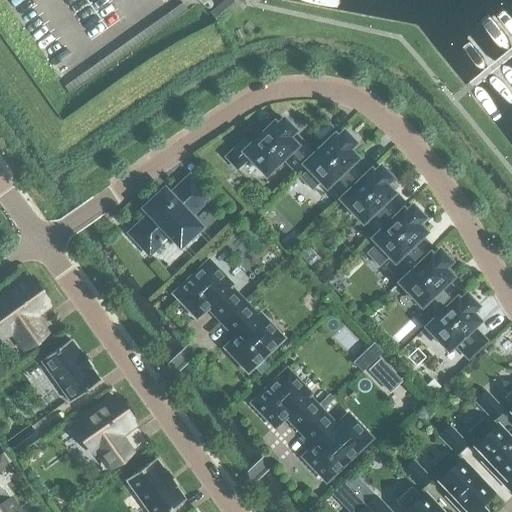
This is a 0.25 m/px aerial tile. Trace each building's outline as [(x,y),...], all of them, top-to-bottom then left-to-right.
[(224,0),(210,13),(218,23),(237,6),(231,0),(224,0)] [(297,173),(305,165),(304,165),(314,155),(314,154),(299,139),(294,144),(288,137),(294,131),(283,119),(277,125),(274,122),(250,145),(244,140),(226,157),(237,169),(249,157),(265,175),(283,158),(297,173)] [(329,184),(342,198),(361,181),(360,180),(353,172),(357,168),(351,163),(356,158),(348,149),(355,143),(343,132),(337,138),(334,135),(314,154),(314,155),(304,165),(305,165),(309,170),(301,178),(312,190),(320,182),(326,187),(329,184)] [(366,219),(378,233),(379,233),(397,216),(397,215),(389,207),(393,203),(388,198),(393,193),(385,184),(391,178),(380,167),(374,173),(371,170),(360,180),(361,181),(342,198),(340,199),(362,222),(366,219)] [(151,215),(131,233),(149,253),(160,242),(161,243),(163,241),(162,240),(169,234),(180,245),(183,242),(183,243),(197,229),(199,226),(189,215),(208,196),(189,177),(174,192),(176,194),(172,198),(164,190),(161,192),(147,205),(147,206),(144,208),(151,215)] [(398,259),(411,272),(411,273),(430,255),(429,255),(422,247),(426,243),(420,237),(426,232),(417,224),(424,218),(413,206),(406,212),(403,209),(397,215),(397,216),(379,233),(378,233),(372,238),(377,243),(367,253),(368,253),(367,253),(379,266),(380,266),(390,257),(395,262),(398,259)] [(425,303),(438,316),(438,317),(457,300),(456,299),(448,291),(453,287),(447,282),(452,277),(444,268),(451,262),(440,250),(433,256),(430,253),(429,255),(430,255),(411,273),(411,272),(400,283),(422,306),(425,303)] [(212,311),(222,322),(244,302),(229,286),(232,284),(209,260),(174,294),(197,318),(211,304),(215,308),(212,311)] [(0,299),(0,336),(1,339),(12,331),(25,349),(47,334),(37,320),(36,321),(33,316),(49,305),(30,278),(0,299)] [(438,317),(438,316),(426,327),(449,350),(455,344),(469,359),(487,341),(473,327),(479,321),(471,312),(477,306),(466,295),(460,301),(457,298),(456,299),(457,300),(438,317)] [(244,302),(222,322),(233,333),(235,330),(240,334),(226,348),(248,371),(283,338),(261,314),(258,317),(244,302)] [(41,361),(71,402),(100,381),(91,367),(93,366),(82,351),(80,353),(71,339),(41,361)] [(366,347),(366,354),(371,358),(379,351),(371,343),(366,347)] [(382,358),(370,370),(378,379),(391,367),(382,358)] [(265,361),(256,369),(262,375),(271,367),(265,361)] [(291,420),(301,430),(322,410),(308,395),(310,392),(287,369),(253,403),(276,426),(289,413),(293,417),(291,420)] [(433,380),(427,386),(435,394),(441,388),(433,380)] [(257,381),(250,388),(255,393),(262,386),(257,381)] [(475,401),(493,420),(503,410),(486,391),(475,401)] [(330,393),(319,404),(324,408),(334,398),(330,393)] [(74,426),(93,453),(97,450),(110,469),(132,453),(122,439),(121,440),(118,436),(134,424),(115,397),(74,426)] [(322,410),(301,430),(312,441),(315,438),(319,442),(305,456),(328,479),(372,436),(349,413),(337,424),(322,410)] [(484,417),(468,432),(478,443),(475,445),(487,457),(507,478),(511,473),(511,441),(496,425),(494,427),(484,417)] [(439,436),(457,454),(467,444),(449,426),(439,436)] [(9,442),(17,454),(39,438),(30,427),(9,442)] [(448,452),(432,467),(442,477),(439,480),(451,492),(469,511),(471,511),(479,505),(492,493),(460,459),(457,462),(448,452)] [(0,454),(0,471),(10,465),(3,453),(0,454)] [(126,480),(148,511),(168,511),(186,500),(176,486),(178,485),(167,470),(165,472),(156,458),(126,480)] [(403,470),(420,489),(431,479),(413,460),(403,470)] [(354,474),(345,483),(354,493),(366,505),(376,496),(354,474)] [(344,482),(333,492),(344,503),(354,493),(345,483),(344,482)] [(411,486),(396,501),(406,511),(405,511),(441,511),(424,494),(421,496),(411,486)] [(313,490),(305,498),(313,506),(322,499),(313,490)] [(376,496),(366,505),(372,511),(392,511),(376,495),(376,496)] [(0,511),(19,511),(10,498),(0,505),(0,511)]
